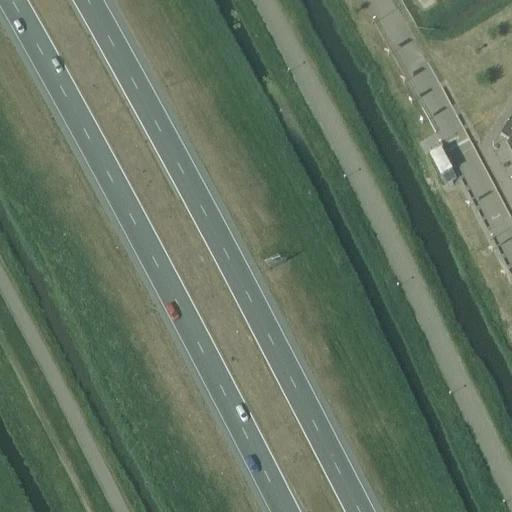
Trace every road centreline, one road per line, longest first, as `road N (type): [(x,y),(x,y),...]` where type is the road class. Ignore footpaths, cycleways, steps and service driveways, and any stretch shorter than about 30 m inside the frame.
road 1 (trunk): [(9,0),(283,511)]
road 2 (trunk): [(358,511),(86,0)]
